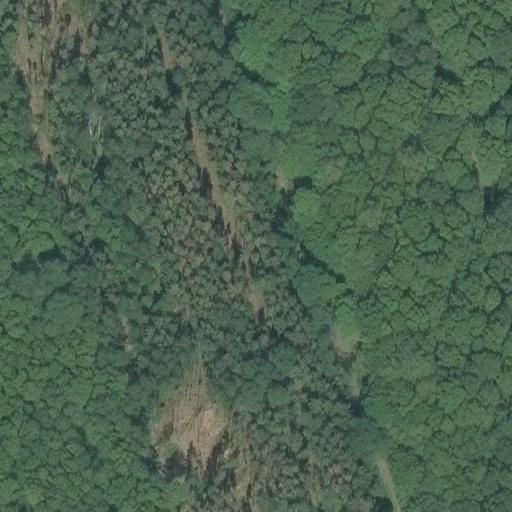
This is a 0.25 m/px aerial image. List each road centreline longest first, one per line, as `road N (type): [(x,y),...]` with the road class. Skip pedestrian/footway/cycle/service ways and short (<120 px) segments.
road 1 (track): [(212,0),(399,511)]
road 2 (track): [(401,0),(511,232)]
